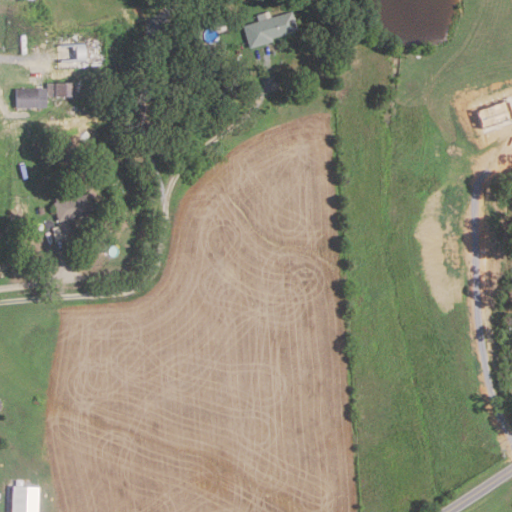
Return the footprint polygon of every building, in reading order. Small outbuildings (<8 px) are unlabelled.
[(247,48),(241,25),(256,21),(254,14),(268,10),(270,16),(289,10),(295,30),(269,38),(270,41),(247,48)] [(50,82),(85,82),(86,95),(50,96),(50,82)] [(511,122),(483,133),(472,103),(511,87),(511,122)] [(17,88),(49,88),(49,107),(18,107),(17,88)] [(60,221),(56,202),(58,201),(56,194),(71,191),(73,197),(94,191),(99,211),(60,221)] [(57,240),(54,227),(61,225),(64,239),(57,240)] [(40,511),(40,487),(13,487),(13,511),(40,511)]
